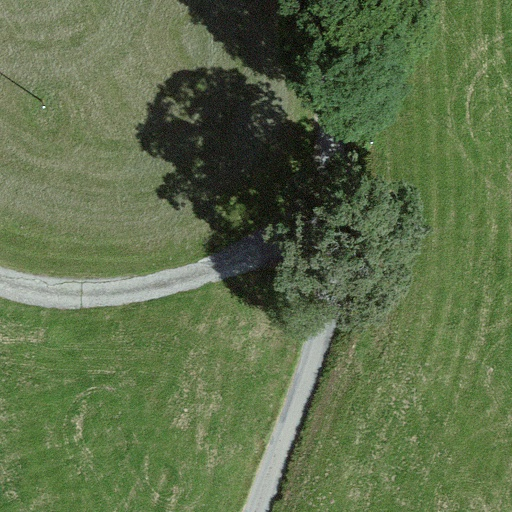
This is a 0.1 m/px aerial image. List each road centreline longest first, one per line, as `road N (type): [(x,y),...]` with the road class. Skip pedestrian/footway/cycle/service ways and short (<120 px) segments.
road 1 (residential): [(254,511),(313,329),(328,229),(328,0)]
road 2 (track): [(328,229),(191,272),(72,293),(0,274)]
